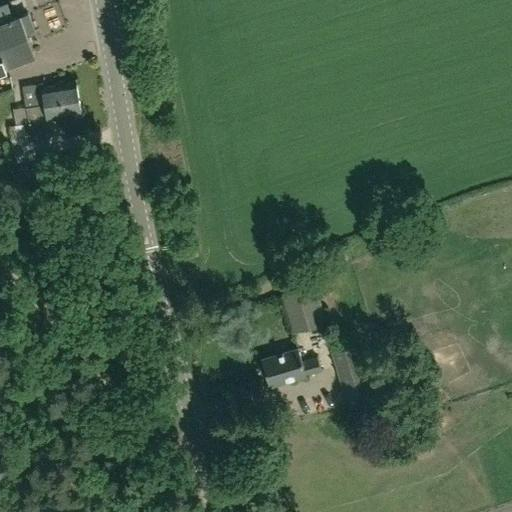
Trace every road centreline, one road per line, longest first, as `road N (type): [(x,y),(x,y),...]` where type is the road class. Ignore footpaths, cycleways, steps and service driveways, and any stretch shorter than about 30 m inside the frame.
road 1 (tertiary): [(220,511),(147,251),(102,0)]
road 2 (track): [(28,293),(162,443),(180,457),(203,459)]
